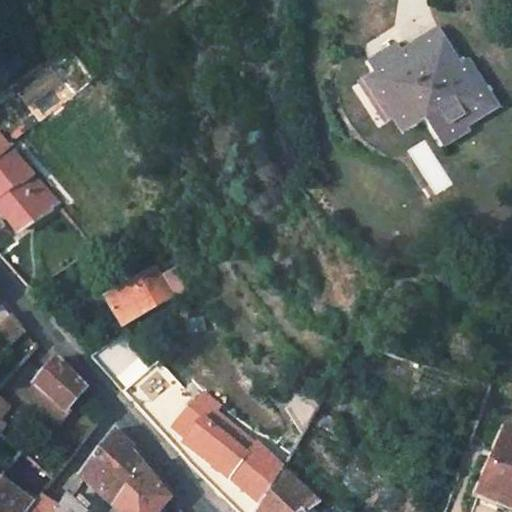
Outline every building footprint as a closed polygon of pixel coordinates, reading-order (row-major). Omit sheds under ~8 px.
[(375,72),(362,80),(373,98),(380,93),(390,110),(397,106),(402,115),(408,111),(414,118),(419,115),(423,122),(437,144),(465,126),(464,124),(492,105),(480,86),(478,88),(459,57),(455,61),(438,35),(409,53),(407,50),(402,54),(395,44),(369,61),(375,72)] [(380,93),(373,98),(388,124),(394,120),(402,135),(423,122),(419,115),(414,118),(408,111),(402,115),(397,106),(390,110),(380,93)] [(66,203),(21,150),(0,168),(0,196),(26,232),(66,203)] [(173,290),(154,263),(105,298),(125,325),(173,290)] [(62,326),(78,312),(63,295),(47,309),(62,326)] [(24,333),(10,317),(0,327),(0,335),(10,346),(24,333)] [(233,511),(255,511),(257,508),(284,459),(278,452),(266,463),(211,404),(217,399),(193,373),(184,381),(159,354),(164,350),(140,324),(91,359),(191,470),(233,511)] [(13,399),(58,431),(70,415),(67,413),(80,394),(83,391),(47,355),(24,385),(13,399)] [(511,426),(504,423),(494,452),(502,456),(499,465),(490,461),(488,460),(475,492),(511,506),(511,426)] [(78,478),(113,506),(125,492),(112,482),(129,458),(132,455),(113,433),(78,478)] [(494,452),(490,461),(499,465),(502,456),(494,452)] [(161,511),(169,502),(129,458),(112,482),(125,492),(113,506),(118,511),(161,511)] [(284,459),(257,508),(261,511),(304,511),(318,502),(284,459)] [(26,511),(34,502),(0,476),(0,511),(26,511)] [(88,511),(68,501),(57,509),(38,497),(34,502),(26,511),(88,511)]
